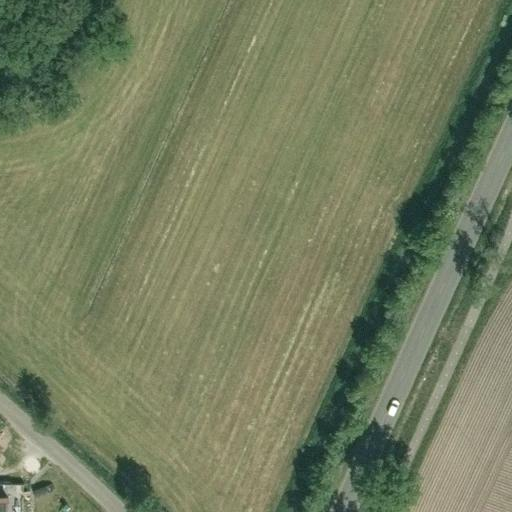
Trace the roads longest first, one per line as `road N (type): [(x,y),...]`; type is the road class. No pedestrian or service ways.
road 1 (tertiary): [(346,511),(511,138)]
road 2 (unclassified): [(118,511),(0,402)]
